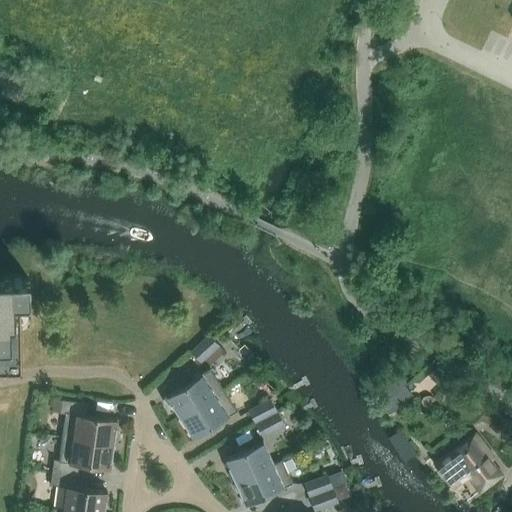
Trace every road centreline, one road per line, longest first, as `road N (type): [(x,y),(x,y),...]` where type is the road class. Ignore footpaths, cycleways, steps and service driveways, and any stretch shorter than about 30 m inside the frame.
road 1 (residential): [(132,511),(143,424),(206,504)]
road 2 (residential): [(511,78),(418,34),(434,0)]
